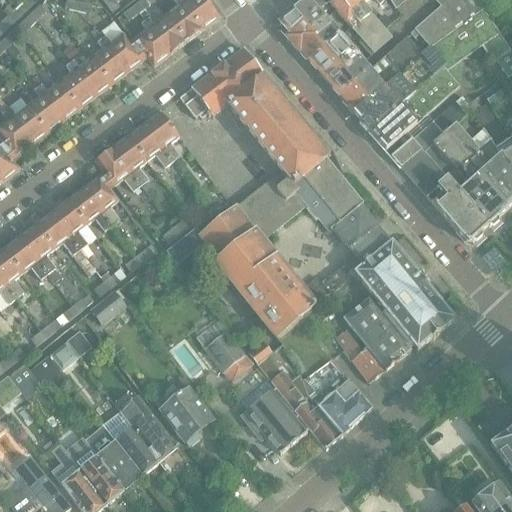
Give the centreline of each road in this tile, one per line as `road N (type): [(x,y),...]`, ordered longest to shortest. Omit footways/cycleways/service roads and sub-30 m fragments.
road 1 (residential): [(502,319),(247,23)]
road 2 (residential): [(0,212),(247,23)]
road 3 (residential): [(297,511),(502,319)]
